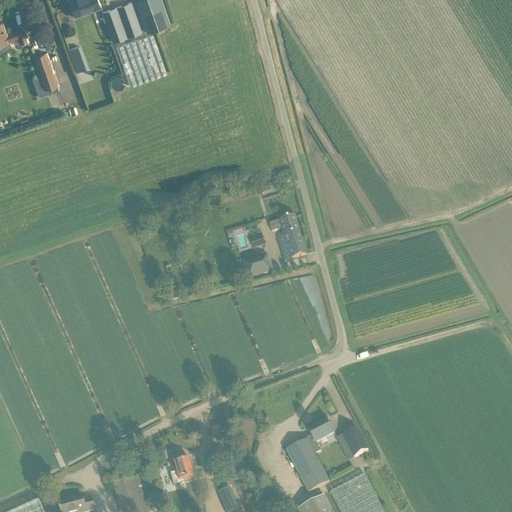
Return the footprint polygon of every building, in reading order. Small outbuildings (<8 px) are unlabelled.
[(69,0),(73,8),(75,16),(102,7),(99,0),(69,0)] [(148,32),(171,24),(162,0),(137,0),(148,32)] [(113,41),(133,34),(142,31),(132,2),(103,12),(106,21),(113,41)] [(12,46),(10,40),(20,36),(22,43),(29,40),(27,35),(24,25),(16,28),(16,29),(5,33),(1,22),(0,22),(0,52),(6,50),(10,47),(12,46)] [(131,86),(167,73),(152,32),(117,46),(131,86)] [(77,72),(88,68),(80,44),(69,49),(77,72)] [(33,78),(40,96),(59,89),(58,85),(59,85),(48,51),(34,56),(41,75),(33,78)] [(285,220),(270,225),(272,232),(281,229),(283,237),(278,239),(285,263),(306,256),(295,217),(285,220)] [(262,233),(250,237),(254,249),(265,245),(262,233)] [(244,279),(250,278),(271,272),(266,256),(242,262),(245,273),(243,273),(244,279)] [(172,294),(163,295),(165,303),(173,301),(172,294)] [(329,483),(315,455),(321,452),(316,444),(334,434),(331,428),(327,419),(307,430),(311,439),(307,441),(286,452),(290,461),(308,494),(329,483)] [(354,459),(368,451),(356,429),(342,436),(336,439),(348,462),(350,461),(354,459)] [(183,484),(184,480),(194,478),(192,470),(189,460),(174,464),(177,473),(171,475),(174,487),(183,484)] [(156,511),(140,478),(118,483),(116,475),(111,476),(120,511),(156,511)] [(382,511),(364,477),(330,494),(339,511),(382,511)] [(231,487),(219,491),(226,511),(234,511),(239,510),(231,488),(231,487)] [(91,511),(94,511),(91,500),(83,502),(81,496),(72,498),(72,500),(58,504),(60,511),(91,511)] [(296,511),(297,511),(332,511),(324,496),(296,511)] [(16,511),(42,511),(38,502),(16,511)]
